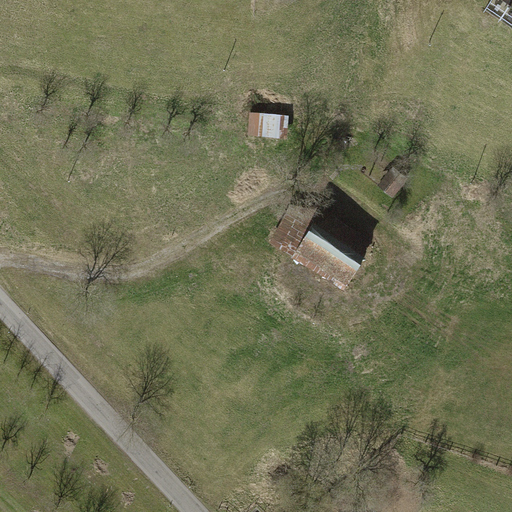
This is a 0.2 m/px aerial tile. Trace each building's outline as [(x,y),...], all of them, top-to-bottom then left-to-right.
[(511,0),(498,0),(511,9),(511,0)] [(261,135),(282,136),(283,115),(262,115),(261,135)] [(393,167),(378,187),(393,199),(408,179),(393,167)] [(319,211),(298,198),(270,244),(292,257),(292,259),(344,291),(374,242),(320,210),(319,211)] [(406,295),(381,339),(408,353),(432,309),(406,295)]
